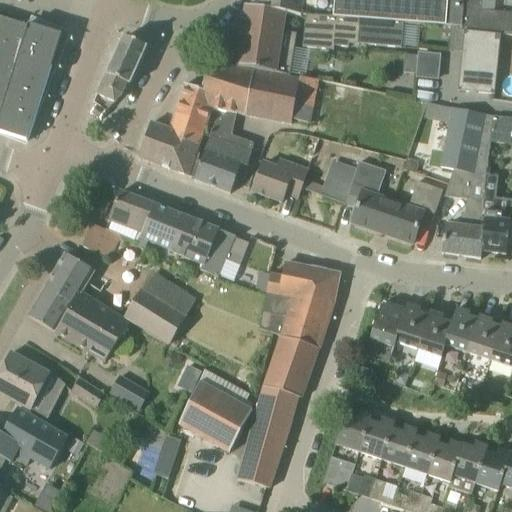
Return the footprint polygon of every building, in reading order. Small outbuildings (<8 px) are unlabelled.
[(262,0),(261,11),(286,15),(286,16),(306,18),(306,17),(364,21),(391,24),(420,25),(442,27),(458,28),(458,32),(464,33),(500,36),(511,37),(511,14),(494,14),(494,0),(262,0)] [(286,15),(261,11),(246,8),(239,51),(236,69),(253,72),(290,78),(297,36),(283,34),(286,16),(286,15)] [(391,24),(364,21),(306,17),(306,18),(303,49),(334,52),(334,48),(349,49),(349,46),(359,46),(401,49),(403,25),(391,24)] [(61,37),(44,32),(29,27),(29,28),(0,18),(0,134),(28,143),(61,37)] [(452,40),(453,28),(442,27),(442,39),(452,40)] [(459,91),(494,97),(495,82),(500,36),(464,33),(459,91)] [(145,48),(123,39),(94,105),(106,113),(122,96),(126,86),(129,87),(147,48),(145,47),(145,48)] [(417,75),(419,58),(405,57),(404,75),(417,75)] [(227,114),(237,116),(245,117),(253,72),(236,69),(214,61),(212,60),(202,92),(185,86),(176,115),(207,125),(212,110),(227,114)] [(311,124),(318,83),(304,81),(304,80),(290,78),(253,72),(245,117),(291,126),(293,119),(311,124)] [(106,115),(106,113),(97,107),(95,107),(95,109),(92,113),(91,113),(91,115),(92,115),(100,120),(100,122),(101,121),(101,120),(105,115),(106,115)] [(492,118),(485,117),(452,110),(440,169),(454,172),(445,198),(467,201),(464,228),(446,226),(442,256),(444,256),(479,261),(481,261),(482,253),(487,215),(481,214),(484,194),(486,177),(489,144),(490,138),(492,118)] [(195,181),(231,195),(241,167),(248,169),(254,145),(232,137),(233,134),(237,116),(227,114),(215,125),(214,127),(213,130),(210,139),(199,170),(195,181)] [(194,169),(205,138),(210,139),(213,130),(207,128),(207,125),(176,115),(170,131),(151,124),(139,160),(195,181),(199,170),(194,169)] [(509,146),(511,124),(511,120),(492,118),(490,138),(489,144),(493,144),(509,146)] [(298,201),(302,189),(305,181),(308,172),(281,162),(278,169),(264,164),(253,194),(282,205),(285,196),(298,201)] [(339,194),(348,168),(333,162),(324,189),(305,181),(302,189),(346,206),(349,198),(339,194)] [(351,225),(382,235),(393,204),(377,198),(386,173),(373,168),(360,163),(357,171),(348,168),(339,194),(349,198),(346,206),(357,210),(351,225)] [(498,178),(486,177),(484,194),(481,214),(487,215),(482,253),(506,257),(511,212),(511,201),(496,200),(498,178)] [(433,221),(443,192),(417,183),(408,209),(393,204),(382,235),(413,246),(425,210),(434,214),(432,221),(433,221)] [(155,207),(155,206),(120,193),(109,223),(141,237),(142,237),(143,236),(155,207)] [(97,212),(106,215),(110,204),(101,201),(97,212)] [(190,221),(155,207),(143,236),(142,237),(141,237),(140,241),(176,256),(190,221)] [(219,232),(190,221),(176,256),(203,267),(201,273),(219,280),(234,239),(236,240),(236,239),(219,232)] [(108,259),(118,237),(91,225),(82,248),(108,259)] [(88,284),(93,288),(102,293),(109,282),(99,276),(97,279),(93,277),(95,273),(66,256),(29,318),(55,334),(82,295),(82,294),(88,284)] [(266,304),(330,316),(333,305),(334,305),(340,276),(285,265),(282,279),(271,277),(266,304)] [(195,302),(186,296),(153,273),(141,291),(125,319),(170,346),(175,338),(179,340),(191,322),(185,318),(195,302)] [(105,364),(129,323),(125,321),(82,295),(55,334),(105,364)] [(319,350),(330,316),(266,304),(261,332),(282,337),(282,338),(319,350)] [(406,313),(406,312),(383,305),(370,342),(394,350),(396,344),(406,313)] [(396,344),(418,352),(429,319),(419,316),(421,311),(408,307),(406,312),(406,313),(396,344)] [(445,348),(446,348),(467,355),(478,322),(468,319),(470,315),(457,310),(452,326),(452,327),(445,348)] [(418,352),(442,359),(446,348),(445,348),(452,327),(452,326),(442,323),(444,319),(430,314),(429,319),(418,352)] [(467,355),(490,363),(501,330),(491,327),(493,322),(480,318),(478,322),(467,355)] [(511,369),(511,328),(502,325),(501,330),(490,363),(511,369)] [(238,480),(264,488),(270,490),(289,434),(298,399),(302,400),(319,350),(282,338),(265,387),(238,480)] [(50,376),(18,358),(11,355),(0,374),(0,395),(31,412),(50,376)] [(369,383),(373,373),(361,369),(358,380),(369,383)] [(439,373),(434,386),(443,389),(447,376),(439,373)] [(402,374),(395,377),(393,385),(405,389),(409,376),(402,374)] [(122,379),(112,398),(139,415),(150,396),(122,379)] [(96,410),(105,397),(80,381),(72,394),(96,410)] [(179,427),(231,452),(253,413),(200,384),(179,427)] [(52,511),(60,497),(76,469),(78,466),(69,461),(75,451),(65,445),(68,440),(19,411),(4,436),(0,433),(0,454),(11,460),(5,470),(20,479),(22,474),(41,485),(40,485),(56,494),(46,511),(52,511)] [(369,423),(370,423),(372,417),(359,412),(357,419),(346,415),(336,446),(359,454),(369,423)] [(392,430),(393,431),(395,424),(382,420),(380,426),(370,423),(369,423),(359,454),(381,462),(392,430)] [(415,438),(416,438),(418,432),(405,428),(403,434),(393,431),(392,430),(381,462),(405,469),(415,438)] [(103,454),(110,441),(93,432),(86,445),(103,454)] [(438,446),(439,446),(441,439),(428,435),(426,441),(416,438),(415,438),(405,469),(427,477),(438,446)] [(171,478),(183,441),(168,436),(156,474),(171,478)] [(452,478),(462,446),(451,443),(448,449),(439,446),(438,446),(427,477),(450,484),(453,478),(452,478)] [(473,450),(462,446),(452,478),(453,478),(450,484),(451,485),(449,490),(472,497),(475,486),(475,485),(485,454),(486,454),(488,448),(476,444),(473,450)] [(500,487),(510,455),(498,451),(496,458),(486,454),(485,454),(475,485),(475,486),(499,493),(501,487),(500,487)] [(511,455),(510,455),(500,487),(501,487),(511,490),(511,455)] [(346,492),(355,467),(331,459),(329,466),(323,485),(346,492)] [(369,500),(375,481),(365,477),(363,481),(353,476),(355,467),(346,492),(369,500)] [(392,507),(394,501),(382,496),(386,485),(375,481),(369,500),(392,507)] [(5,511),(13,498),(3,492),(3,491),(0,489),(0,511),(5,511)] [(405,511),(415,511),(421,496),(410,493),(407,500),(396,496),(394,501),(392,507),(405,511)] [(421,496),(415,511),(441,511),(443,510),(431,506),(433,500),(421,496)] [(455,511),(457,508),(444,503),(443,510),(441,511),(455,511)]
